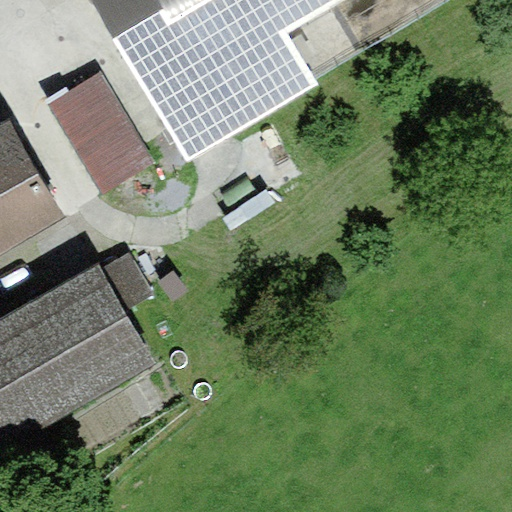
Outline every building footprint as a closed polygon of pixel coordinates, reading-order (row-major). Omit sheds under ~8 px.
[(89,0),(185,158),(319,78),(291,33),(345,0),(89,0)] [(101,73),(50,104),(105,194),(156,163),(101,73)] [(0,254),(64,219),(12,123),(0,129),(0,254)] [(130,253),(101,271),(125,310),(154,292),(130,253)] [(0,438),(5,446),(153,364),(125,310),(101,271),(98,265),(0,319),(0,438)]
